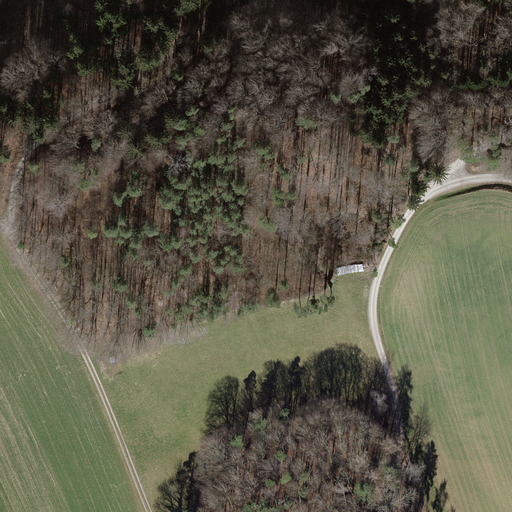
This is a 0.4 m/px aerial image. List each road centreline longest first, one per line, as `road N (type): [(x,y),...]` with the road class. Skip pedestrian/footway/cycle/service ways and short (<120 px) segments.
road 1 (track): [(249,0),(60,120),(31,146),(13,198),(10,231),(86,350),(150,511)]
road 2 (track): [(511,178),(463,179),(425,196),(378,275),(375,330),(398,406),(408,511)]
